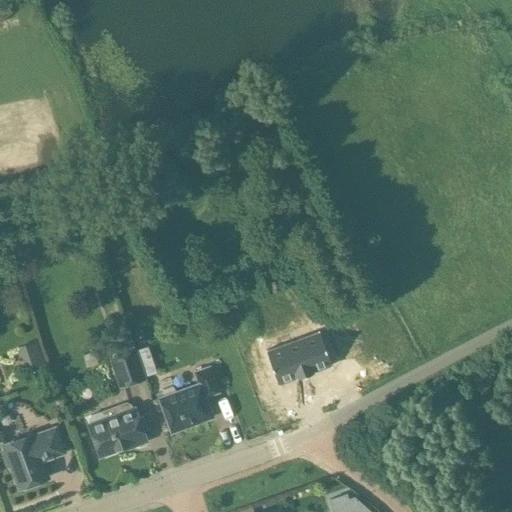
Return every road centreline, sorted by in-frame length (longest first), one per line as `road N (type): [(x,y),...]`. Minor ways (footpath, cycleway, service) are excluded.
road 1 (unclassified): [(310,431),(511,327)]
road 2 (unclassified): [(172,483),(310,431)]
